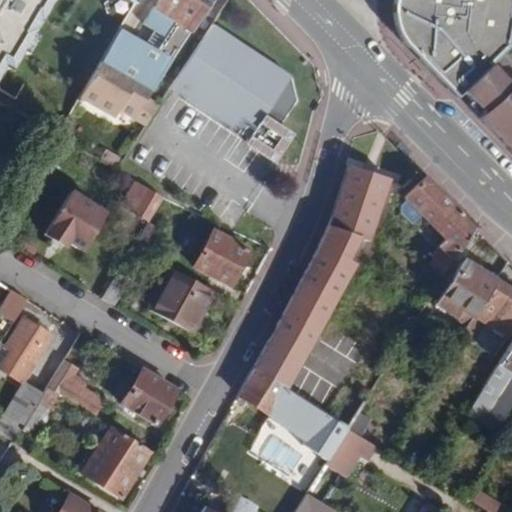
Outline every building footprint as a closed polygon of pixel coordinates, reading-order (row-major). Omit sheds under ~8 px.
[(0,0),(0,74),(41,0),(128,0),(132,2),(132,0),(0,0)] [(145,44),(119,30),(100,61),(151,91),(210,0),(174,0),(175,0),(166,14),(155,6),(144,23),(154,31),(145,44)] [(511,0),(393,0),(393,2),(394,20),(401,40),(420,61),(445,84),(457,95),(462,91),(491,64),(510,45),(511,25),(511,0)] [(175,78),(170,86),(247,138),(245,141),(272,158),(287,134),(277,128),(296,100),(290,75),(211,24),(175,78)] [(151,91),(100,61),(79,97),(113,116),(118,110),(144,125),(157,105),(146,98),(151,91)] [(511,85),(511,86),(491,64),(462,91),(483,111),(477,117),(504,144),(511,151),(511,85)] [(0,224),(65,138),(49,130),(0,102),(0,224)] [(106,151),(99,161),(115,170),(121,161),(122,159),(106,151)] [(395,186),(345,166),(341,182),(328,221),(321,237),(314,252),(304,271),(271,333),(252,368),(286,390),(356,269),(349,265),(361,243),(370,247),(395,186)] [(460,217),(423,178),(403,199),(444,242),(427,264),(432,267),(430,270),(442,279),(473,230),(460,217)] [(147,220),(163,196),(145,187),(133,213),(147,220)] [(78,249),(101,211),(70,192),(44,233),(63,246),(66,242),(78,249)] [(249,249),(213,230),(192,268),(230,287),(249,249)] [(463,261),(435,304),(467,325),(470,319),(472,317),(494,281),(463,261)] [(191,334),(215,292),(169,268),(147,309),(191,334)] [(100,297),(113,305),(130,278),(117,270),(100,297)] [(511,325),(511,292),(494,281),(472,317),(484,325),(505,337),(511,325)] [(26,299),(13,291),(0,311),(0,314),(12,323),(26,299)] [(0,366),(0,367),(21,381),(49,336),(22,319),(4,346),(9,351),(0,366)] [(511,341),(466,415),(493,432),(511,401),(511,341)] [(78,369),(63,360),(47,387),(61,397),(94,417),(103,400),(81,387),(85,382),(74,374),(78,369)] [(286,390),(252,368),(236,397),(267,415),(290,430),(298,434),(314,408),(286,390)] [(175,390),(141,369),(121,403),(156,423),(175,390)] [(21,381),(0,415),(0,435),(11,442),(13,443),(21,430),(43,394),(21,381)] [(61,397),(47,387),(43,394),(21,430),(35,438),(61,397)] [(149,452),(111,428),(82,474),(121,497),(149,452)] [(374,446),(346,429),(326,461),(338,467),(343,471),(354,456),(364,462),(374,446)] [(477,489),(470,500),(490,511),(491,511),(498,502),(477,489)] [(97,511),(68,494),(56,511),(97,511)] [(305,495),(293,511),(331,511),(332,511),(305,495)] [(235,504),(229,511),(253,511),(256,506),(239,497),(235,504)]
